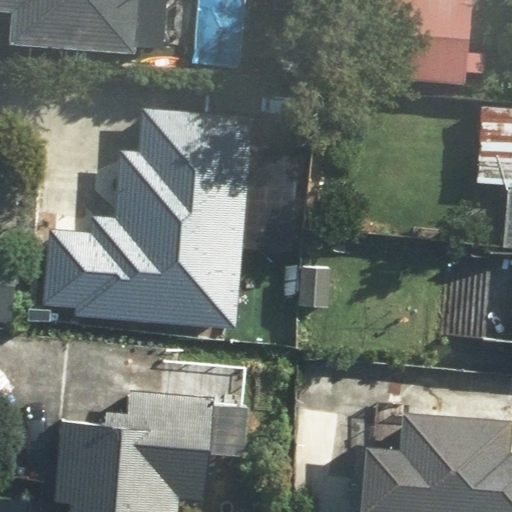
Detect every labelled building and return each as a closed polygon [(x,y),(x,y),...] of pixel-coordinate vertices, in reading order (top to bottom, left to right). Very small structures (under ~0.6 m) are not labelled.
[(0,0),(0,5),(16,7),(13,39),(141,48),(141,43),(166,45),(169,0),(0,0)] [(474,0),(385,0),(380,73),(469,79),(470,69),(488,71),(490,49),(471,47),(474,0)] [(257,109),(146,101),(143,147),(124,145),(119,213),(85,210),(84,228),(52,226),(46,301),(78,304),(78,313),(241,325),(257,109)] [(0,318),(15,320),(21,239),(0,237),(0,318)] [(511,280),(449,278),(446,338),(511,340),(511,280)] [(108,420),(65,416),(57,498),(75,499),(74,511),(183,511),(185,494),(208,496),(212,451),(235,453),(239,404),(217,402),(217,393),(132,385),(129,408),(110,406),(108,420)] [(406,437),(373,435),(368,502),(372,502),(371,511),(511,511),(511,408),(408,401),(406,437)]
